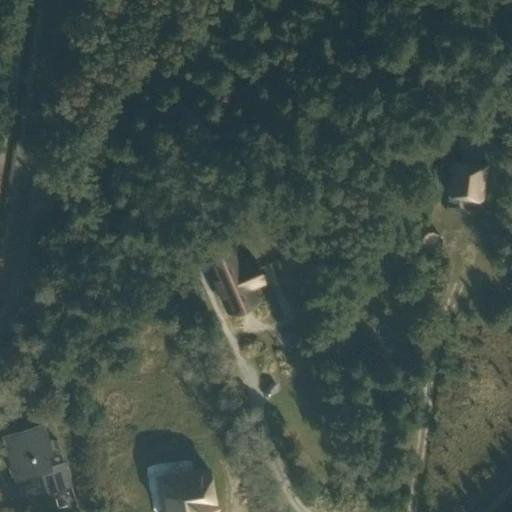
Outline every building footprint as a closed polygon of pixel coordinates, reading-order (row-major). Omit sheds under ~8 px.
[(459,133),(456,148),(454,148),(448,193),(481,198),(487,153),(484,152),(486,137),(459,133)] [(236,248),(206,261),(223,299),(227,309),(256,296),(252,286),(251,284),(263,279),(252,255),(241,260),(236,248)] [(166,316),(159,319),(164,332),(172,329),(166,316)] [(42,424),(3,436),(9,455),(9,454),(17,479),(23,477),(41,471),(48,492),(71,485),(64,463),(50,467),(46,454),(51,452),(48,442),(42,424)] [(208,468),(159,477),(165,511),(210,511),(215,506),(208,468)]
